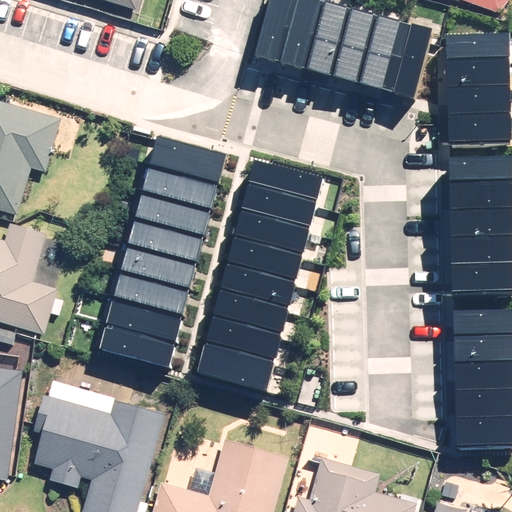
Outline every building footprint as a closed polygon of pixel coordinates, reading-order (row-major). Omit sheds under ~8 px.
[(98,0),(137,11),(140,0),(98,0)] [(378,87),(394,37),(272,0),(271,0),(256,50),(378,87)] [(511,0),(451,0),(500,16),(511,2),(511,0)] [(428,34),(431,449),(511,448),(511,298),(510,34),(428,34)] [(45,175),(60,120),(0,103),(0,208),(18,214),(31,170),(45,175)] [(99,351),(169,368),(219,156),(149,139),(99,351)] [(207,378),(277,394),(328,182),(257,166),(207,378)] [(65,301),(55,298),(57,291),(35,285),(49,237),(13,227),(8,245),(0,242),(0,322),(45,335),(50,317),(59,320),(65,301)] [(0,480),(9,481),(21,372),(0,369),(0,480)] [(139,373),(130,406),(52,386),(49,397),(41,395),(31,433),(42,436),(35,464),(52,468),(48,481),(80,489),(83,478),(93,481),(85,511),(138,511),(151,463),(172,381),(139,373)] [(273,511),(288,458),(225,441),(210,496),(162,483),(154,511),(273,511)] [(381,477),(321,461),(310,502),(300,500),(296,511),(414,511),(416,508),(375,497),(381,477)]
